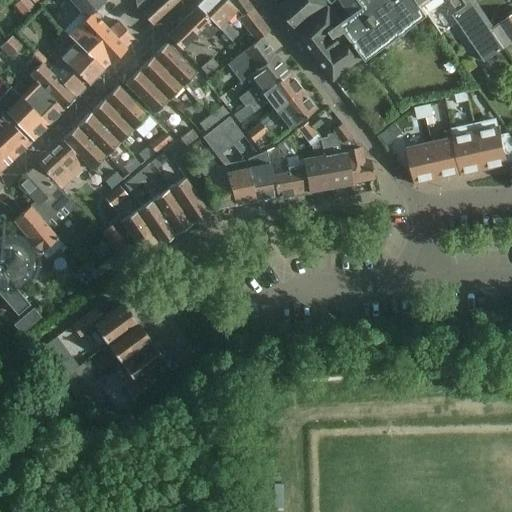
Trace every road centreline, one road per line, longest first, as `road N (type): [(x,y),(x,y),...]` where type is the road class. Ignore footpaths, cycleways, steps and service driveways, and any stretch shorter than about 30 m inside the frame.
road 1 (residential): [(148,300),(164,269),(216,233),(251,222),(290,291),(426,281)]
road 2 (residential): [(0,182),(189,0)]
road 3 (residential): [(262,0),(398,185),(423,205)]
